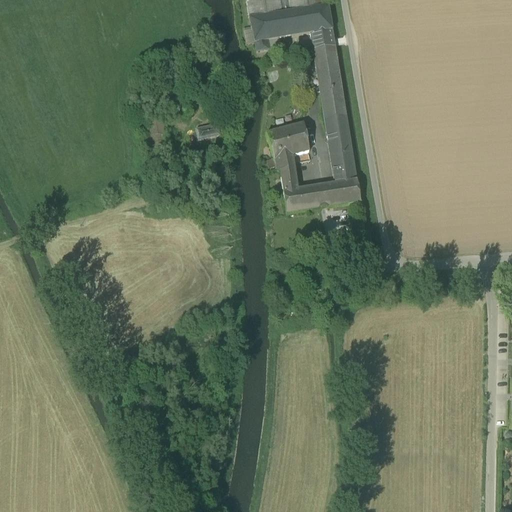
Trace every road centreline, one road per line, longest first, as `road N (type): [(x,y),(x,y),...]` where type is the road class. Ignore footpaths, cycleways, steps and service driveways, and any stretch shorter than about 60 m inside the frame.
road 1 (unclassified): [(341,0),(385,269),(489,262)]
road 2 (residential): [(489,262),(496,368),(491,511)]
road 3 (residential): [(149,195),(0,244)]
